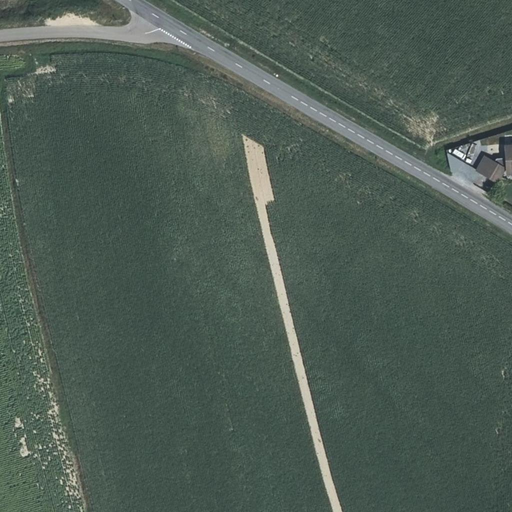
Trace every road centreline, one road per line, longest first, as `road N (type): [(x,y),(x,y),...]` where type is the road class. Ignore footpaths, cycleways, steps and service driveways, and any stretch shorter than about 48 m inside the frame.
road 1 (tertiary): [(170,25),(511,224)]
road 2 (unclassified): [(0,34),(145,33),(170,25)]
